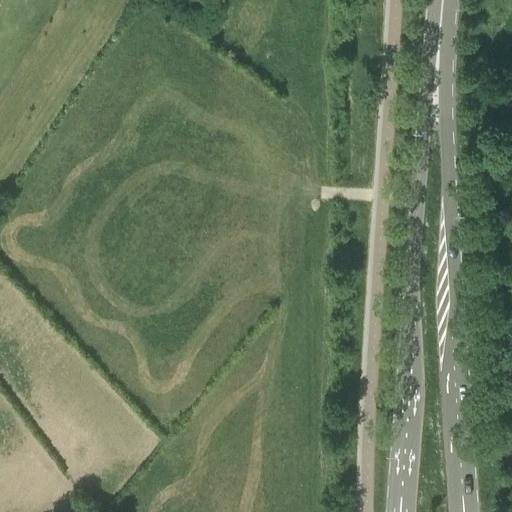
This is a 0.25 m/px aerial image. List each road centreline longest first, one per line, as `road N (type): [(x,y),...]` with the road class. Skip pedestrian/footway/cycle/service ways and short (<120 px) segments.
road 1 (primary): [(437,48),(418,173),(399,494)]
road 2 (primary): [(461,494),(437,48)]
